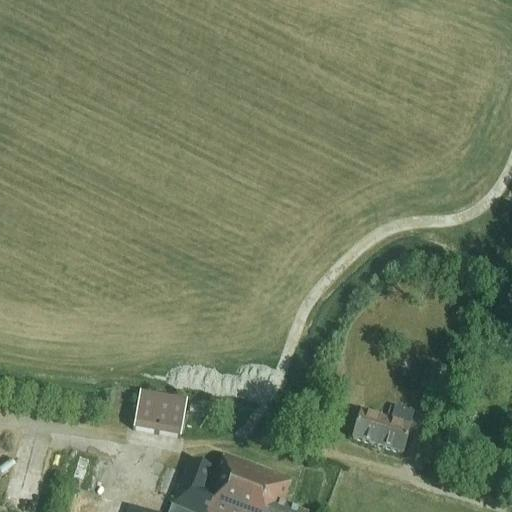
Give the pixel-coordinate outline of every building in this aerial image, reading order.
[(430,366),(422,394),(438,399),(447,371),(430,366)] [(132,432),(180,441),(187,402),(139,394),(132,432)] [(352,441),(377,448),(385,421),(380,419),(385,405),(368,400),(366,399),(362,414),(360,413),(352,441)] [(390,423),(385,421),(377,448),(401,456),(410,429),(409,428),(413,414),(394,408),(390,423)] [(217,472),(189,461),(169,511),(139,511),(129,508),(127,511),(297,511),(282,506),(291,483),(223,457),(217,472)]
